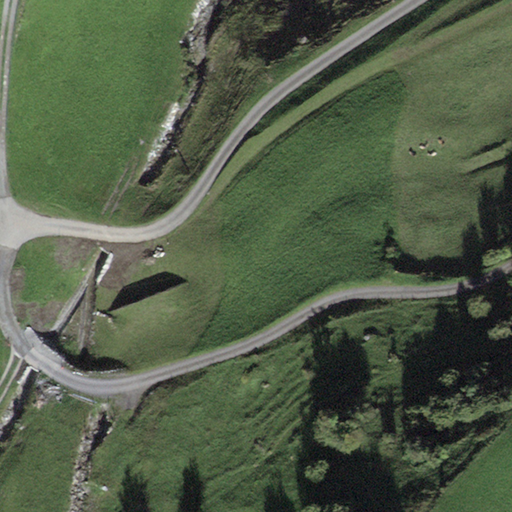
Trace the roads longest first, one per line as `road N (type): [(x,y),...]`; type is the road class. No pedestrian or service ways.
road 1 (unclassified): [(417,0),(295,81),(253,121),(186,213),(156,232),(59,228),(13,240),(3,258),(1,304),(27,345),(59,374),(117,388),(269,337),(332,300),(455,288),(511,265)]
road 2 (track): [(202,192),(374,66),(511,4)]
road 3 (track): [(0,124),(12,0)]
